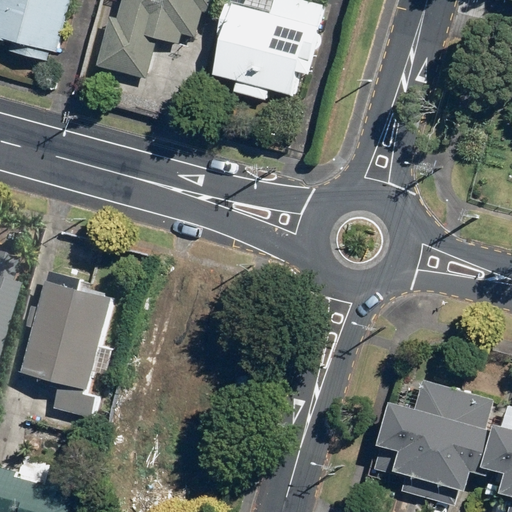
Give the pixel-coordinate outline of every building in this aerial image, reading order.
[(0,0),(0,29),(27,37),(23,50),(59,60),(64,48),(69,49),(82,0),(0,0)] [(223,14),(227,0),(133,0),(129,15),(123,13),(109,65),(156,77),(168,36),(190,43),(193,32),(206,36),(213,11),(223,14)] [(241,33),(231,71),(251,77),(247,90),(277,98),(281,84),(304,92),(312,71),(320,74),(333,24),(330,23),(335,3),(322,0),(243,0),(235,31),(241,33)] [(0,353),(20,281),(13,279),(19,255),(0,249),(0,353)] [(96,391),(97,386),(100,387),(128,294),(65,276),(37,369),(65,377),(63,383),(70,385),(64,406),(100,416),(106,394),(96,391)] [(201,472),(231,366),(197,356),(194,365),(165,357),(162,368),(142,362),(132,399),(147,404),(140,426),(124,422),(108,481),(143,491),(153,458),(201,472)] [(436,377),(427,403),(410,398),(398,434),(394,433),(387,466),(416,476),(413,489),(464,504),(471,482),(482,486),(489,468),(501,471),(511,431),(511,427),(497,423),(504,398),(436,377)] [(89,511),(94,496),(82,493),(89,470),(62,462),(56,484),(24,475),(25,469),(0,462),(0,511),(89,511)]
